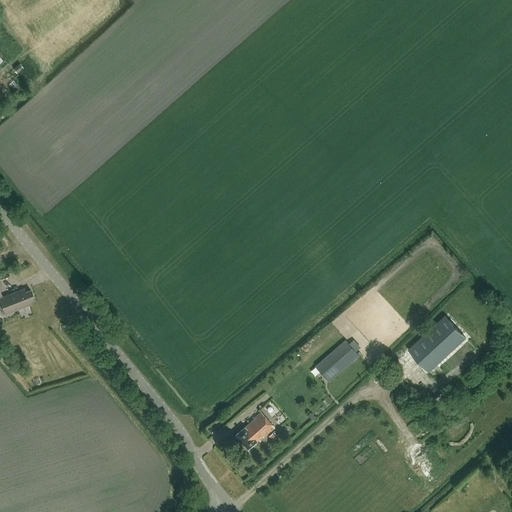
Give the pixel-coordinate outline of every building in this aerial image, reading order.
[(24,69),(21,66),(15,70),(18,74),(24,69)] [(15,84),(11,87),(16,93),(20,89),(15,84)] [(24,289),(1,298),(0,296),(2,296),(0,290),(0,309),(3,308),(5,314),(30,305),(29,302),(34,300),(30,290),(25,292),(24,289)] [(446,315),(409,350),(429,372),(466,338),(446,315)] [(318,366),(331,382),(361,356),(347,340),(318,366)] [(245,428),(245,427),(235,435),(247,449),(256,441),(262,436),(263,438),(274,428),(261,412),(254,418),(255,419),(245,428)] [(490,511),(511,511),(503,502),(490,511)]
